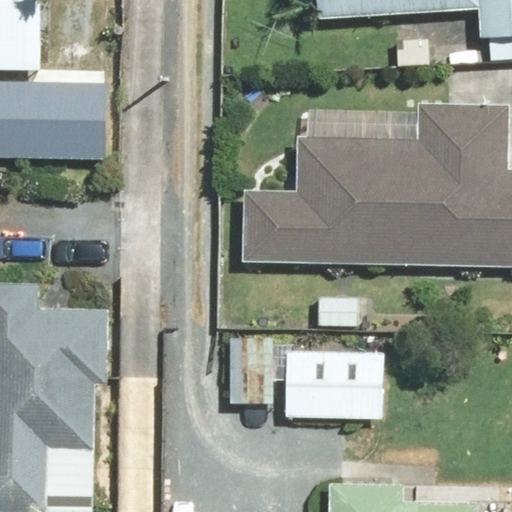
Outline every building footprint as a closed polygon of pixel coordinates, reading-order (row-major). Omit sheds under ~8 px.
[(0,0),(0,52),(41,53),(41,0),(0,0)] [(511,0),(325,0),(326,19),(489,16),(489,40),(495,40),(495,62),(511,61),(511,0)] [(0,79),(0,149),(112,148),(111,77),(0,79)] [(511,107),(428,105),(427,139),(305,135),(303,193),(250,191),(248,260),(511,268),(511,107)] [(0,281),(0,511),(100,511),(109,312),(55,310),(56,284),(0,281)] [(396,353),(298,349),(295,421),(393,425),(396,353)] [(417,483),(342,480),(340,511),(491,511),(492,500),(417,497),(417,483)]
